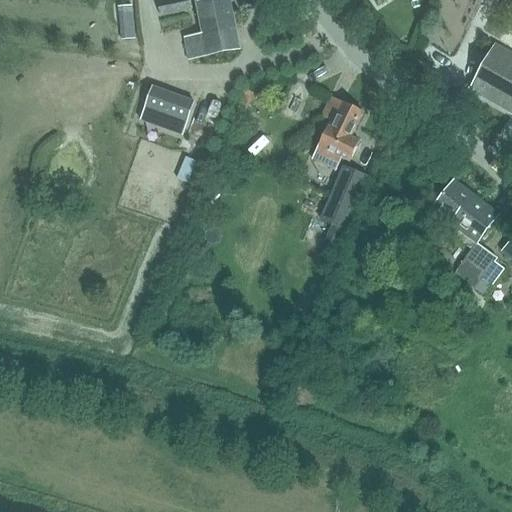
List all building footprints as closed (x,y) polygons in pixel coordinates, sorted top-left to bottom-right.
[(188,0),(172,0),(158,3),(161,17),(191,11),(188,0)] [(232,0),(197,0),(205,38),(187,41),(191,61),(242,51),(235,12),(235,13),(232,0)] [(511,55),(497,47),(471,91),(511,114),(511,55)] [(154,86),(143,118),(183,132),(194,100),(154,86)] [(320,146),(314,158),(337,169),(342,157),(350,161),(360,141),(352,137),(364,113),(343,103),(343,104),(332,98),(323,117),(332,121),(330,127),(329,126),(320,146)] [(344,167),(321,222),(332,226),(324,245),(335,250),(343,231),(345,232),(367,178),(344,167)] [(433,210),(477,244),(477,245),(499,216),(474,196),(473,196),(454,182),(433,210)] [(497,259),(477,245),(477,244),(459,268),(469,276),(473,271),(483,279),(475,289),(485,296),(505,270),(495,263),(497,259)]
